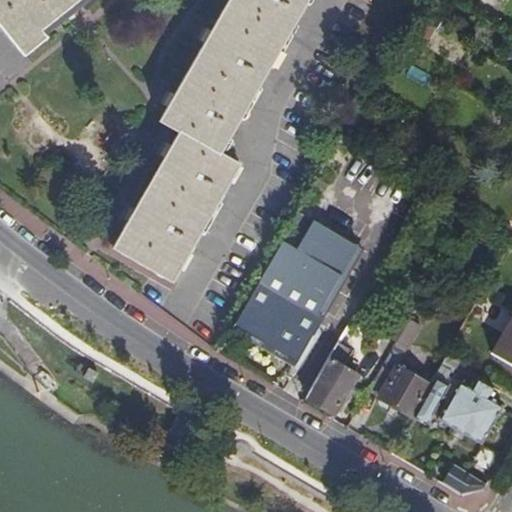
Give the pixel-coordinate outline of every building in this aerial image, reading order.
[(0,0),(0,24),(25,55),(46,38),(42,31),(75,4),(80,0),(0,0)] [(230,0),(230,1),(212,31),(206,43),(176,95),(169,107),(160,121),(180,133),(168,154),(165,158),(137,208),(136,209),(129,222),(114,248),(172,281),(239,165),(219,153),(307,0),(230,0)] [(206,43),(212,31),(207,29),(204,35),(201,40),(206,43)] [(164,104),(169,107),(176,95),(171,92),(168,98),(164,104)] [(354,193),(369,169),(350,157),(335,181),(354,193)] [(136,209),(133,207),(129,213),(126,220),(129,222),(136,209)] [(313,221),(299,212),(282,241),(296,249),(313,221)] [(296,249),(282,241),(229,334),(246,343),(252,333),(299,361),(332,304),(362,249),(313,221),(296,249)] [(423,306),(422,296),(411,291),(385,335),(396,343),(409,319),(413,313),(421,309),(423,306)] [(511,365),(511,312),(508,310),(485,350),(511,365)] [(412,417),(430,386),(397,367),(421,325),(409,319),(396,343),(368,392),(412,417)] [(347,362),(333,353),(308,398),(336,414),(359,375),(345,367),(347,362)] [(453,373),(461,359),(449,353),(430,386),(412,417),(427,425),(433,414),(439,417),(438,418),(482,444),(503,407),(489,398),(494,389),(478,379),(472,389),(459,381),(455,388),(445,382),(451,372),(453,373)] [(485,490),(488,486),(455,467),(443,485),(463,496),(485,490)]
